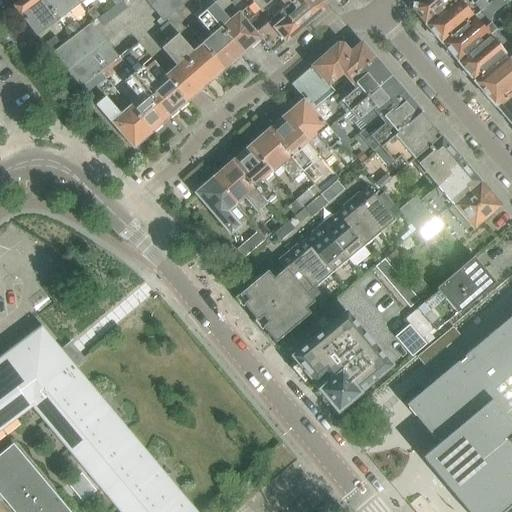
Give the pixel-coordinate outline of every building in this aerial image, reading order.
[(36,37),(58,21),(42,0),(22,0),(13,7),(36,37)] [(70,12),(80,5),(76,0),(42,0),(58,21),(70,12)] [(122,0),(115,6),(99,18),(96,20),(97,21),(102,27),(123,10),(135,0),(122,0)] [(145,0),(150,6),(159,18),(156,20),(159,25),(163,21),(168,17),(174,12),(187,0),(145,0)] [(219,0),(215,4),(205,12),(241,53),(259,38),(253,30),(246,22),(245,21),(238,13),(226,0),(219,0)] [(252,0),(249,3),(238,13),(245,21),(262,7),(269,0),(279,0),(284,5),(286,7),(293,0),(252,0)] [(293,0),(286,7),(281,11),(286,17),(274,27),(286,41),(323,9),(324,0),(323,0),(293,0)] [(414,0),(412,2),(412,11),(424,25),(453,0),(414,0)] [(471,0),(453,0),(424,25),(439,44),(440,43),(476,14),(486,6),(487,4),(483,0),(478,0),(475,3),(471,0)] [(476,14),(440,43),(457,63),(496,30),(486,19),(508,0),(492,0),(487,4),(486,6),(476,14)] [(96,20),(99,18),(93,9),(86,14),(93,24),(97,21),(96,20)] [(184,31),(188,28),(174,12),(168,17),(163,21),(164,22),(169,18),(177,27),(179,25),(184,31)] [(224,69),(241,53),(205,12),(196,20),(210,35),(201,43),(224,69)] [(252,17),(246,22),(253,30),(255,29),(259,25),(252,17)] [(158,30),(170,43),(206,84),(224,69),(201,43),(192,51),(167,22),(158,30)] [(72,23),(64,29),(71,39),(79,33),(72,23)] [(118,58),(92,27),(90,25),(83,31),(82,31),(79,33),(71,39),(62,46),(51,54),(80,87),(81,86),(99,73),(118,58)] [(473,82),(511,49),(496,30),(457,63),(457,64),(473,82)] [(51,54),(62,46),(55,37),(44,46),(51,54)] [(165,74),(187,100),(206,84),(170,43),(160,51),(174,66),(165,74)] [(335,46),(292,84),(304,97),(313,109),(333,92),(326,83),(340,71),(347,80),(373,58),(361,44),(349,54),(343,47),(335,46)] [(31,67),(43,58),(36,48),(24,56),(31,67)] [(494,105),(511,89),(511,49),(473,82),(493,106),(494,105)] [(105,80),(124,65),(118,58),(99,73),(105,80)] [(350,110),(388,76),(373,58),(347,80),(348,81),(340,89),(345,95),(340,99),(350,110)] [(142,67),(133,75),(169,116),(187,100),(165,74),(154,62),(145,70),(142,67)] [(87,94),(105,80),(99,73),(81,86),(87,94)] [(151,132),(169,116),(133,75),(124,83),(137,98),(128,106),(151,132)] [(404,94),(388,76),(350,110),(358,120),(365,128),(404,94)] [(511,89),(494,105),(507,120),(506,121),(511,127),(511,89)] [(373,151),(420,113),(404,94),(365,128),(358,133),(373,151)] [(304,97),(295,104),(319,132),(316,135),(328,150),(340,140),(329,127),(313,109),(304,97)] [(128,106),(119,114),(105,98),(96,106),(132,148),(151,132),(128,106)] [(319,132),(295,104),(283,115),(284,116),(307,143),(316,135),(319,132)] [(433,128),(420,113),(373,151),(387,167),(392,163),(399,171),(409,163),(440,136),(437,133),(436,133),(432,128),(433,128)] [(300,148),(307,143),(284,116),(267,131),(302,172),(313,163),(300,148)] [(335,122),(329,127),(340,140),(344,145),(350,140),(335,122)] [(292,181),(302,172),(267,131),(249,146),(272,173),(280,166),(292,181)] [(451,152),(452,151),(440,136),(409,163),(430,187),(459,162),(451,152)] [(263,180),(272,173),(249,146),(230,162),(266,203),(276,195),(263,180)] [(362,154),(356,159),(359,163),(365,158),(362,154)] [(256,212),(266,203),(230,162),(213,177),(235,204),(243,198),(256,212)] [(468,169),(467,171),(459,162),(430,187),(433,191),(432,193),(426,187),(418,193),(423,199),(420,201),(416,196),(399,211),(419,233),(448,208),(449,209),(480,183),(468,169)] [(379,188),(391,179),(387,174),(376,184),(379,188)] [(235,204),(213,177),(212,177),(193,193),(229,235),(239,226),(227,211),(235,204)] [(338,181),(321,194),(327,203),(344,190),(338,181)] [(470,233),(501,207),(480,183),(449,209),(470,233)] [(314,199),(319,195),(312,186),(295,200),(299,204),(302,209),(304,207),(314,199)] [(379,234),(395,220),(369,188),(361,195),(363,198),(360,200),(357,196),(352,201),(379,234)] [(383,194),(377,198),(394,218),(400,213),(383,194)] [(321,206),(314,199),(304,207),(311,215),(321,206)] [(363,247),(379,234),(352,201),(346,205),(350,209),(347,212),(344,209),(337,215),(363,247)] [(307,215),(302,209),(293,216),(298,222),(307,215)] [(348,260),(363,247),(337,215),(330,221),(332,224),(329,227),(326,223),(320,227),(348,260)] [(277,238),(278,239),(287,232),(282,225),(273,233),(274,235),(277,238)] [(332,273),(348,260),(320,227),(315,232),(318,236),(315,238),(313,235),(306,242),(332,273)] [(258,245),(265,239),(258,230),(250,236),(258,245)] [(294,249),(289,253),(317,286),(332,273),(306,242),(298,248),(301,250),(298,253),(294,249)] [(396,252),(387,260),(397,272),(406,265),(396,252)] [(317,286),(289,253),(278,263),(284,270),(274,279),(267,271),(248,287),(287,333),(310,314),(306,309),(314,302),(307,294),(317,286)] [(385,261),(376,268),(411,309),(420,302),(385,261)] [(492,285),(473,263),(472,262),(405,320),(410,326),(417,335),(423,330),(420,327),(427,322),(437,333),(492,285)] [(419,265),(413,270),(420,278),(426,273),(419,265)] [(419,299),(428,292),(418,280),(409,288),(419,299)] [(275,343),(287,333),(248,287),(238,296),(239,297),(243,294),(248,300),(243,304),(256,321),(262,316),(267,323),(262,327),(275,343)] [(326,329),(292,357),(315,384),(317,382),(322,388),(319,390),(336,411),(337,411),(358,394),(374,379),(391,366),(346,312),(326,329)] [(458,362),(406,406),(435,440),(436,439),(440,443),(422,458),(467,511),(503,511),(511,505),(511,316),(463,357),(465,359),(459,364),(458,362)] [(41,326),(0,356),(0,424),(15,419),(28,402),(31,399),(34,403),(43,422),(59,431),(68,451),(84,460),(92,479),(107,488),(116,507),(123,511),(197,511),(67,357),(41,326)] [(410,326),(396,338),(411,355),(413,358),(427,346),(417,335),(410,326)] [(452,327),(440,337),(447,346),(460,336),(452,327)] [(440,337),(427,347),(435,356),(447,346),(440,337)] [(435,356),(427,347),(416,356),(424,365),(435,356)] [(364,430),(352,440),(360,449),(371,440),(364,430)] [(67,511),(12,445),(0,454),(0,496),(13,511),(67,511)]
